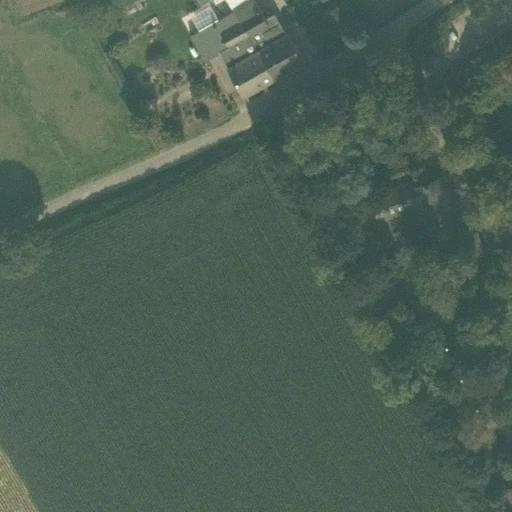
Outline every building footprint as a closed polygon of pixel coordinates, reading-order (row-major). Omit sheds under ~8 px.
[(251,0),(226,0),(234,11),(251,0)] [(257,50),(286,33),(274,13),(265,18),(253,0),(251,0),(234,11),(257,50)] [(191,18),(199,31),(202,30),(218,20),(210,6),(191,18)] [(219,53),(228,67),(257,50),(234,11),(218,20),(202,30),(216,54),(219,53)] [(205,61),(216,54),(202,30),(199,31),(190,36),(205,61)] [(286,33),(257,50),(273,79),(304,61),(287,32),(286,33)] [(243,96),(273,79),(257,50),(228,67),(227,68),(243,96)] [(483,161),(498,189),(511,181),(511,173),(500,151),(483,161)] [(441,175),(415,185),(413,185),(418,201),(427,225),(456,214),(441,175)] [(386,213),(418,201),(413,185),(415,185),(414,181),(379,194),(386,213)] [(386,213),(395,236),(427,225),(418,201),(386,213)] [(464,237),(472,257),(485,252),(478,232),(464,237)] [(492,446),(478,442),(473,461),(487,465),(492,446)] [(506,463),(492,459),(486,478),(501,481),(506,463)] [(511,505),(511,487),(502,485),(497,504),(511,507),(511,505)]
